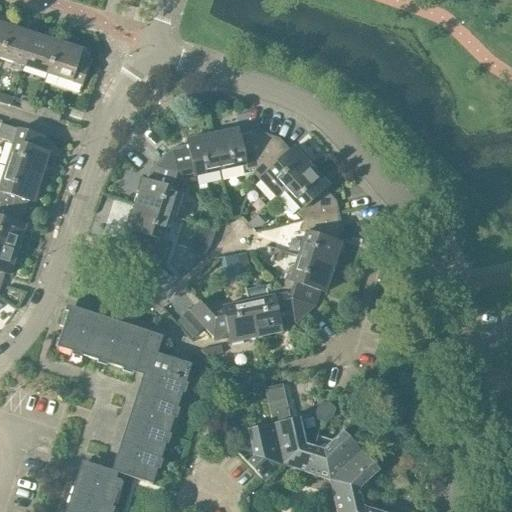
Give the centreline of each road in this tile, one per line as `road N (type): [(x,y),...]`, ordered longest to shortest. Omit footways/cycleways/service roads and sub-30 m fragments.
road 1 (residential): [(472,341),(418,221),(317,112),(147,49)]
road 2 (residential): [(97,140),(36,315),(0,358)]
road 3 (residential): [(455,511),(470,449),(472,341)]
